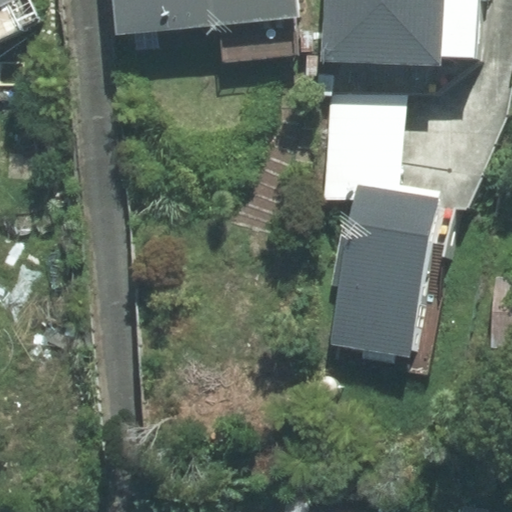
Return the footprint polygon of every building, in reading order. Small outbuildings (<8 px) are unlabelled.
[(0,0),(0,36),(22,25),(9,0),(0,0)] [(118,0),(121,26),(302,8),(301,0),(118,0)] [(333,0),(332,60),(450,64),(450,57),(479,57),(480,0),(333,0)] [(318,96),(334,97),(337,63),(321,62),(318,96)] [(420,354),(443,194),(362,184),(340,343),(420,354)] [(490,339),(511,339),(511,274),(494,273),(490,339)]
